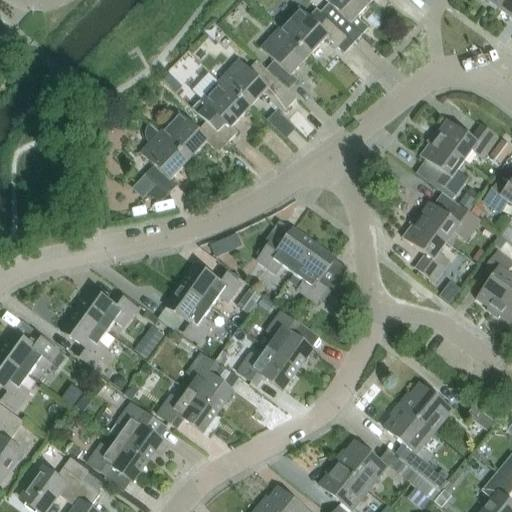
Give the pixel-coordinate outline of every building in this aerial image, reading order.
[(359,17),(369,6),(362,0),(323,0),(329,5),(320,14),(353,46),(368,30),(359,21),(359,17)] [(505,0),(482,0),(498,11),(505,0)] [(511,0),(505,0),(498,11),(511,21),(511,0)] [(320,14),(320,15),(314,9),(306,18),(298,10),(279,30),(309,58),(326,40),(344,56),(353,46),(320,14)] [(291,77),(309,58),(279,30),(261,50),(274,63),(266,72),(287,93),(288,93),(297,82),(291,77)] [(287,93),(266,72),(257,81),(238,63),(219,83),(249,111),(263,95),(270,102),(269,103),(282,115),(296,101),(288,93),(287,93)] [(171,91),(178,84),(171,77),(164,84),(171,91)] [(231,129),(249,111),(219,83),(192,111),(206,124),(227,145),(237,135),(231,129)] [(280,114),(271,123),(288,139),(297,130),(280,114)] [(227,145),(206,124),(197,133),(177,115),(159,135),(189,163),(206,144),(218,155),(227,145)] [(482,161),(498,139),(481,127),(471,141),(447,123),(437,135),(435,133),(431,139),(464,163),(471,153),(482,161)] [(159,135),(158,136),(147,125),(144,130),(143,135),(143,139),(144,143),(148,147),(140,155),(154,167),(145,177),(167,197),(177,187),(171,182),(189,163),(159,135)] [(456,173),(464,163),(431,139),(427,145),(429,146),(420,159),(442,175),(436,184),(455,198),(467,181),(456,173)] [(510,150),(499,141),(487,158),(498,166),(510,150)] [(511,207),(511,182),(506,190),(497,184),(483,203),(500,215),(508,205),(511,207)] [(477,197),(467,190),(457,205),(466,212),(477,197)] [(465,243),(470,235),(479,223),(441,195),(433,207),(429,204),(420,217),(417,215),(413,221),(446,245),(454,235),(465,243)] [(439,255),(446,245),(413,221),(409,226),(411,228),(402,241),(424,257),(415,271),(434,285),(450,263),(439,255)] [(292,276),(314,246),(293,231),(279,251),(270,244),(257,263),(275,277),(281,268),(292,276)] [(215,260),(228,255),(222,242),(210,247),(215,260)] [(314,246),(292,276),(304,284),(298,293),(316,306),(330,287),(321,280),(335,261),(314,246)] [(492,317),(511,288),(511,280),(506,276),(511,267),(511,264),(496,253),(483,272),(492,279),(475,301),(488,310),(486,312),(492,317)] [(227,305),(240,287),(221,273),(215,282),(195,267),(181,288),(211,310),(219,299),(227,305)] [(203,321),(211,310),(181,288),(166,309),(185,323),(179,332),(198,346),(211,327),(203,321)] [(511,288),(492,317),(498,321),(499,318),(511,328),(511,327),(511,288)] [(343,290),(336,299),(346,307),(353,298),(343,290)] [(243,300),(254,308),(260,299),(250,291),(243,300)] [(123,329),(136,311),(117,297),(111,306),(91,292),(76,313),(107,335),(115,324),(123,329)] [(263,299),(257,307),(267,315),(273,307),(263,299)] [(99,346),(107,335),(76,313),(61,334),(81,348),(74,356),(94,370),(107,352),(99,346)] [(297,372),(312,352),(293,338),(299,329),(280,315),(266,333),(275,339),(267,350),(297,372)] [(338,321),(326,338),(338,346),(349,330),(338,321)] [(45,373),(58,354),(39,340),(33,349),(13,335),(0,353),(0,357),(29,378),(37,367),(45,373)] [(147,363),(155,351),(143,342),(134,354),(147,363)] [(282,393),(297,372),(267,350),(258,362),(250,356),(237,374),(256,388),(263,379),(282,393)] [(21,389),(29,378),(0,357),(0,388),(3,391),(0,394),(0,402),(15,413),(29,395),(21,389)] [(217,414),(232,394),(213,380),(219,371),(200,357),(187,375),(195,381),(187,392),(217,414)] [(115,381),(111,386),(121,392),(127,383),(121,379),(115,381)] [(139,392),(132,387),(126,397),(132,402),(139,392)] [(433,434),(451,413),(420,387),(411,398),(408,396),(399,407),(433,434)] [(202,435),(217,414),(187,392),(179,404),(171,398),(157,417),(176,430),(183,421),(202,435)] [(74,410),(82,416),(92,403),(84,397),(74,410)] [(147,464),(162,443),(143,429),(149,420),(130,406),(117,424),(125,430),(117,442),(147,464)] [(415,456),(433,434),(399,407),(390,418),(393,419),(384,430),(415,456)] [(488,435),(495,425),(474,408),(466,417),(488,435)] [(8,445),(24,424),(5,411),(0,418),(0,482),(21,454),(8,445)] [(132,484),(147,464),(117,442),(109,453),(100,447),(87,465),(106,479),(113,470),(132,484)] [(368,492),(386,470),(355,444),(346,455),(344,453),(335,464),(368,492)] [(81,454),(70,446),(64,453),(75,461),(81,454)] [(511,456),(496,474),(511,486),(511,456)] [(67,503),(87,475),(88,474),(70,461),(56,480),(43,471),(21,501),(36,511),(45,511),(57,496),(67,503)] [(351,511),(368,492),(335,464),(326,475),(328,477),(319,488),(341,506),(335,511),(351,511)] [(439,494),(447,485),(425,467),(417,477),(439,494)] [(511,511),(511,504),(506,500),(511,492),(511,486),(496,474),(481,493),(492,502),(484,511),(511,511)] [(99,496),(97,495),(103,487),(87,475),(67,503),(76,510),(74,511),(90,511),(89,511),(99,496)] [(431,504),(439,494),(417,477),(410,486),(431,504)] [(304,511),(278,490),(269,501),(266,499),(258,510),(259,511),(304,511)] [(450,498),(442,491),(432,504),(439,510),(450,498)]
